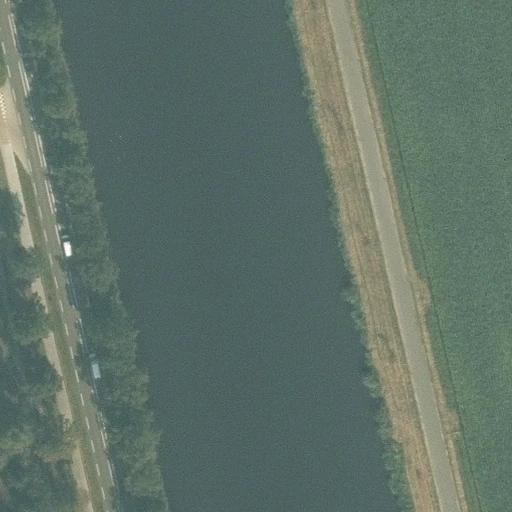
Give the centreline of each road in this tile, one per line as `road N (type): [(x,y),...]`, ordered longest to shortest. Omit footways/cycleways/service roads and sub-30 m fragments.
road 1 (unclassified): [(449,511),(331,0)]
road 2 (secondary): [(119,511),(4,0)]
